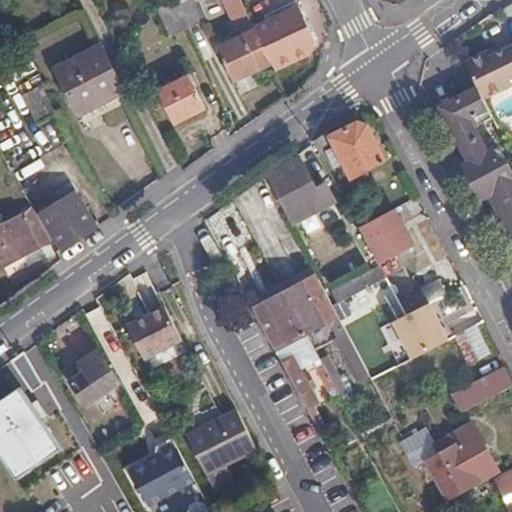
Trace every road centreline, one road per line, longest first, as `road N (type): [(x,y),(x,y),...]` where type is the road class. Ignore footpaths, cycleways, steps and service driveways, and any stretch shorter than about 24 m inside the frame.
road 1 (residential): [(322,511),(220,330),(168,211)]
road 2 (residential): [(375,66),(511,321)]
road 3 (secondary): [(375,66),(168,211)]
road 4 (secondary): [(168,211),(0,335)]
road 5 (secondary): [(476,0),(375,66)]
